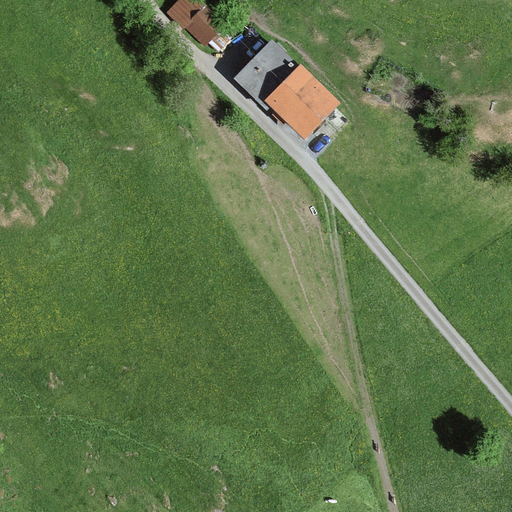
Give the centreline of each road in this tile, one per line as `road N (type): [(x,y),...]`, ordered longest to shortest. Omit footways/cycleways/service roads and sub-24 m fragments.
road 1 (unclassified): [(156,0),(196,67),(384,237),(511,394)]
road 2 (track): [(394,511),(342,333),(326,185)]
